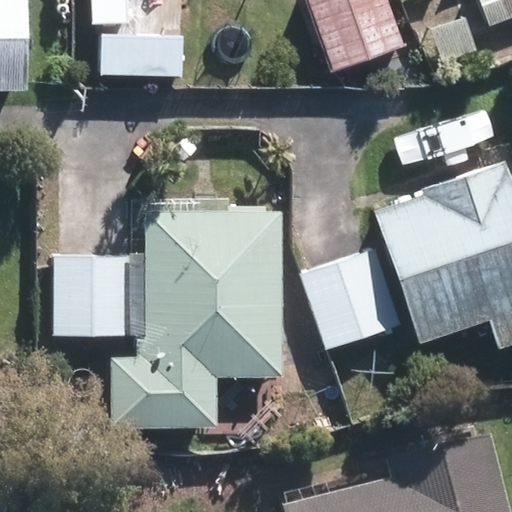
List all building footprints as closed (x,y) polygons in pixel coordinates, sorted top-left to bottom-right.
[(17,0),(0,0),(0,98),(14,99),(17,0)] [(383,0),(298,0),(323,69),(398,43),(383,0)] [(511,0),(474,0),(485,30),(511,20),(511,0)] [(472,49),(455,8),(415,25),(432,66),(472,49)] [(246,38),(179,36),(177,76),(245,79),(246,38)] [(511,255),(482,172),(359,216),(400,330),(470,306),(484,344),(511,334),(511,255)] [(256,372),(255,217),(135,218),(136,365),(100,365),(100,422),(195,421),(195,373),(256,372)] [(358,254),(293,278),(317,345),(382,322),(358,254)] [(478,511),(465,456),(375,478),(378,494),(300,511),(478,511)]
